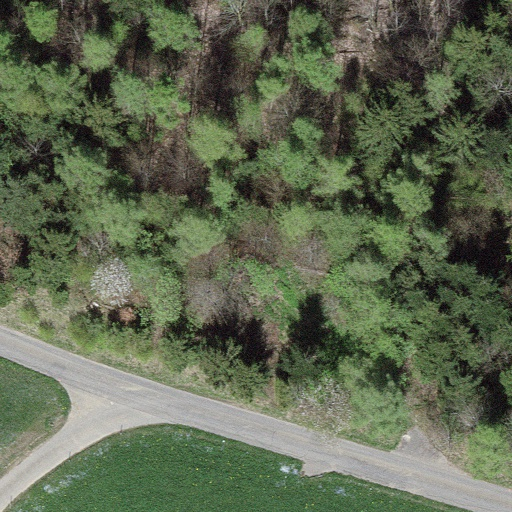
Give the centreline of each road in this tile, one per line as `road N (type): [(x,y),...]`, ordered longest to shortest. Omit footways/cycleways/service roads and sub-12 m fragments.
road 1 (unclassified): [(511,503),(145,395),(0,337)]
road 2 (track): [(0,494),(72,436),(145,395)]
